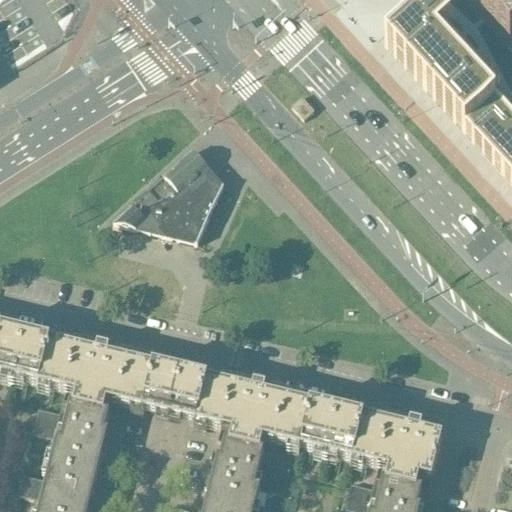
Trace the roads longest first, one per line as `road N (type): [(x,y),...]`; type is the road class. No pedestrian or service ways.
road 1 (secondary): [(201,41),(434,301),(511,357)]
road 2 (secondary): [(511,281),(246,0)]
road 3 (residential): [(495,425),(184,349)]
road 4 (unclassified): [(0,164),(201,41)]
road 5 (unclassified): [(176,14),(0,126)]
road 6 (residential): [(184,349),(0,305)]
road 7 (residential): [(145,511),(184,349)]
